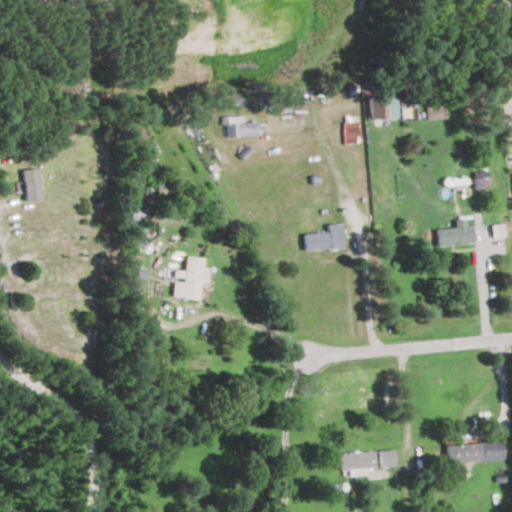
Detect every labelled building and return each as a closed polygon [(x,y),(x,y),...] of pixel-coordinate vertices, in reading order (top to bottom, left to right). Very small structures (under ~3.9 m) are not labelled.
[(383,95),(366,95),(366,118),(383,118),(383,95)] [(443,103),(422,103),(422,118),(443,118),(443,103)] [(239,120),(239,115),(221,115),(221,135),(254,135),(254,120),(239,120)] [(358,142),(357,115),(343,116),(344,143),(358,142)] [(38,199),(35,167),(19,169),(22,201),(38,199)] [(486,186),(486,172),(470,172),(470,186),(486,186)] [(470,243),(470,221),(452,222),(452,228),(433,228),(433,244),(470,243)] [(301,249),(340,248),(339,223),(324,224),(325,232),(300,233),(301,249)] [(180,282),(171,281),(169,296),(198,300),(203,258),(183,255),(180,282)] [(443,462),(500,458),(499,440),(442,444),(443,462)] [(335,454),(337,470),(373,466),(371,450),(335,454)] [(379,467),(396,467),(396,450),(379,450),(379,467)]
